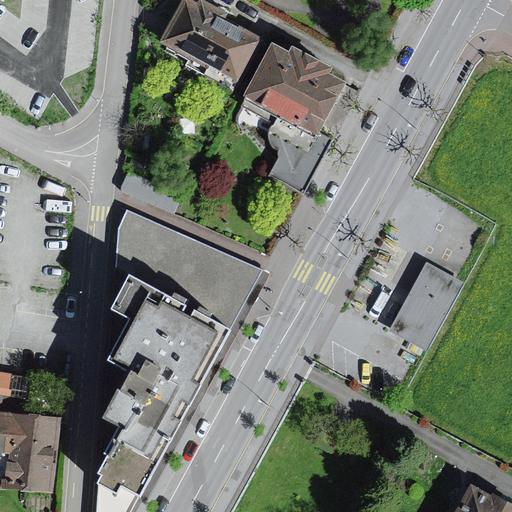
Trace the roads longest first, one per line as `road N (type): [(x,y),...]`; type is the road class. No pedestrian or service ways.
road 1 (tertiary): [(187,511),(466,0)]
road 2 (residential): [(106,190),(79,511)]
road 3 (residential): [(106,190),(125,0)]
road 4 (residential): [(0,131),(106,190)]
